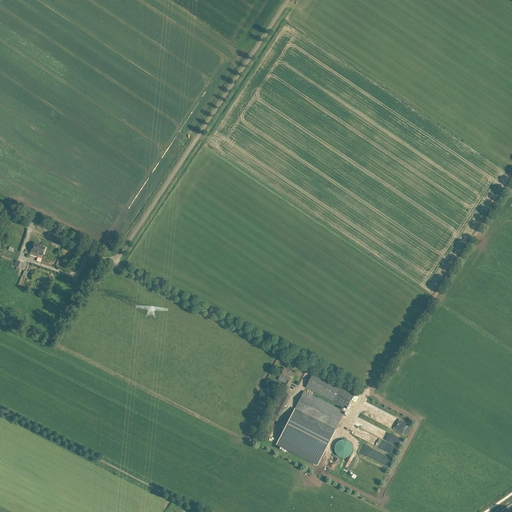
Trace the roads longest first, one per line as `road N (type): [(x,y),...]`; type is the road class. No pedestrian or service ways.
road 1 (unclassified): [(115,265),(291,0)]
road 2 (unclassified): [(363,393),(115,265)]
road 3 (unclassified): [(115,265),(0,207)]
